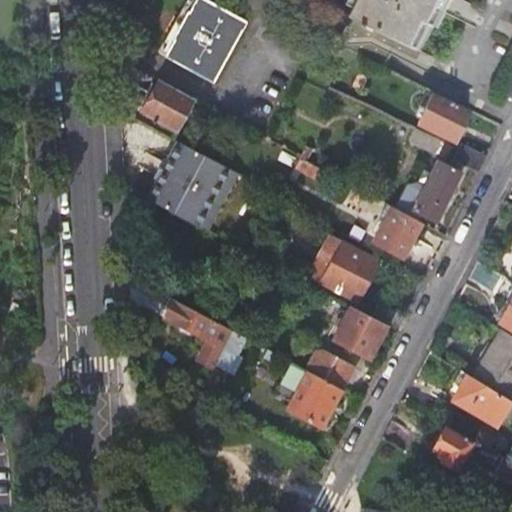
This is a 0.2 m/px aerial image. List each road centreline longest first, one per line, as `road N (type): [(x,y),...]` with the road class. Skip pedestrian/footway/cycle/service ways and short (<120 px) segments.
road 1 (secondary): [(73,0),(100,511)]
road 2 (residential): [(324,511),(511,167)]
